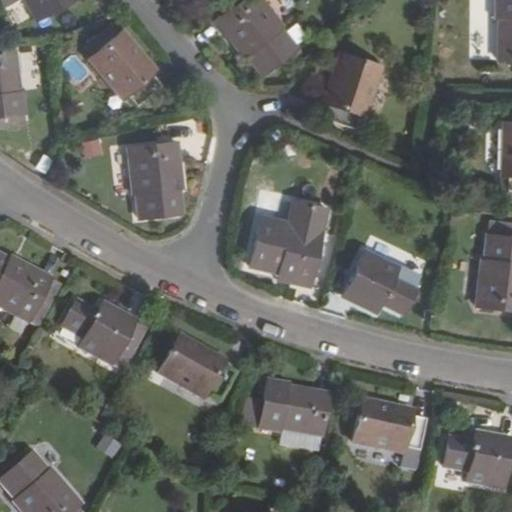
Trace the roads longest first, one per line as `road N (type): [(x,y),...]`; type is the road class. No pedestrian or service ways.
road 1 (residential): [(511,377),(326,338),(183,283)]
road 2 (residential): [(183,283),(216,197),(233,109),(137,0)]
road 3 (residential): [(183,283),(106,247),(0,181)]
